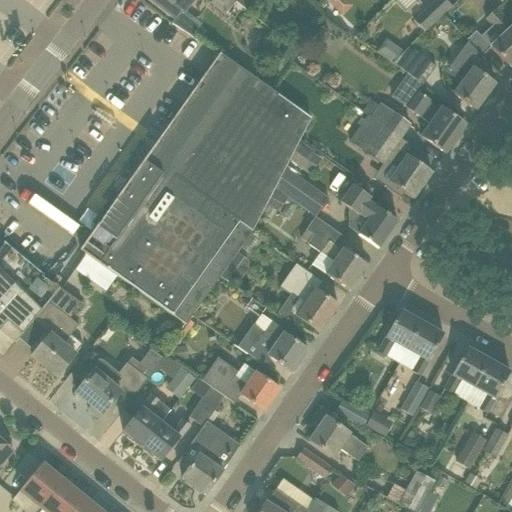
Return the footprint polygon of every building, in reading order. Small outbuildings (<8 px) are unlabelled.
[(233,21),(243,10),(231,0),(163,0),(183,16),(194,0),(202,0),(219,13),(220,12),(225,16),(233,21)] [(231,0),(243,10),(246,12),(255,0),(231,0)] [(325,0),(341,16),(351,6),(345,0),(325,0)] [(444,0),(436,0),(414,21),(424,33),(451,8),(444,0)] [(485,20),(500,36),(490,48),(510,68),(511,65),(511,26),(496,9),(485,20)] [(480,56),(490,48),(483,40),(475,32),(466,40),(470,44),(480,56)] [(408,48),(392,63),(392,64),(406,74),(422,85),(435,67),(408,48)] [(301,139),(311,120),(246,73),(220,55),(80,250),(117,276),(172,315),(186,326),(221,276),(238,253),(241,249),(252,234),(253,232),(263,212),(274,189),(299,142),(301,139)] [(475,111),(495,84),(474,67),(472,69),(462,62),(453,74),(463,82),(453,95),(475,111)] [(423,85),(422,85),(406,74),(390,97),(407,108),(419,116),(420,114),(431,122),(421,137),(445,154),(465,126),(442,109),(441,111),(430,103),(431,102),(418,93),(423,85)] [(410,146),(400,139),(369,118),(377,106),(369,101),(361,112),(367,116),(349,142),(364,153),(365,152),(383,164),(385,161),(397,169),(388,182),(384,187),(400,198),(403,193),(413,200),(432,173),(404,154),(410,146)] [(377,106),(369,118),(400,139),(410,125),(381,104),(380,105),(378,104),(377,106)] [(299,142),(274,189),(295,204),(314,217),(314,218),(327,199),(296,178),(302,169),(304,170),(314,155),(313,155),(315,153),(299,142)] [(356,214),(357,214),(357,213),(368,221),(358,235),(378,250),(397,222),(367,201),(369,197),(352,186),(340,203),(356,214)] [(311,264),(349,291),(367,266),(343,249),(342,250),(338,247),(344,238),(314,218),(300,239),(319,253),(311,264)] [(0,330),(15,343),(33,322),(49,302),(70,319),(82,304),(43,278),(45,276),(4,243),(0,247),(0,267),(0,330)] [(290,295),(277,314),(292,324),(297,318),(319,334),(338,306),(316,291),(322,283),(296,264),(279,287),(290,295)] [(33,322),(50,336),(32,357),(57,378),(75,356),(74,355),(83,345),(71,335),(78,326),(70,319),(49,302),(33,322)] [(394,343),(407,350),(422,324),(400,311),(377,352),(386,357),(394,343)] [(291,373),(307,350),(284,333),(285,332),(270,322),(263,332),(251,324),(235,347),(261,365),(267,355),(268,356),(268,357),(291,373)] [(443,336),(422,324),(407,350),(420,357),(412,372),(421,376),(443,336)] [(147,380),(157,367),(163,359),(150,349),(140,364),(132,358),(126,365),(126,364),(119,373),(104,361),(99,360),(94,366),(96,370),(95,371),(91,367),(79,380),(84,384),(76,393),(102,415),(118,395),(128,403),(133,397),(134,398),(147,380)] [(467,349),(444,390),(453,395),(461,381),(473,388),(488,361),(467,349)] [(166,356),(163,359),(157,367),(172,380),(165,389),(179,400),(196,379),(166,356)] [(202,381),(224,398),(232,404),(239,394),(240,396),(263,413),(280,390),(256,373),(247,386),(234,377),(237,373),(217,359),(202,381)] [(510,373),(488,361),(473,388),(486,395),(478,410),(487,414),(510,373)] [(188,419),(202,428),(206,423),(217,406),(218,406),(224,398),(202,381),(199,380),(191,391),(201,399),(188,419)] [(414,383),(399,410),(412,417),(427,390),(414,383)] [(439,397),(427,391),(418,408),(430,414),(439,397)] [(122,432),(142,447),(160,423),(150,415),(160,403),(150,395),(135,416),(122,432)] [(369,416),(342,401),(336,412),(363,427),(369,416)] [(333,458),(340,450),(358,463),(368,448),(350,435),(325,418),(309,441),(333,458)] [(170,430),(160,423),(142,447),(161,463),(174,447),(189,426),(179,419),(170,430)] [(239,446),(206,423),(202,428),(179,461),(190,468),(182,479),(205,496),(222,472),(221,471),(239,446)] [(493,428),(481,451),(494,459),(507,436),(493,428)] [(468,470),(484,442),(472,435),(457,464),(468,470)] [(0,465),(12,452),(0,441),(0,465)] [(332,469),(304,450),(296,459),(325,479),(332,469)] [(42,464),(30,479),(19,493),(39,509),(63,481),(42,464)] [(385,497),(411,511),(417,511),(421,505),(434,482),(415,472),(404,491),(392,484),(385,497)] [(347,495),(354,484),(338,474),(331,485),(347,495)] [(282,480),(276,490),(266,504),(266,503),(260,511),(307,511),(315,500),(313,499),(312,500),(282,480)] [(71,511),(83,497),(63,481),(39,509),(42,511),(71,511)] [(100,511),(83,497),(71,511),(100,511)] [(334,511),(315,500),(307,511),(334,511)]
